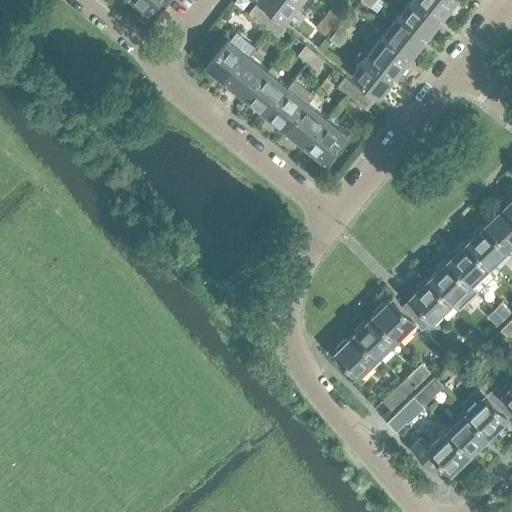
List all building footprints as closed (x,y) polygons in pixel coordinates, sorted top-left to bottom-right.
[(157,0),(135,0),(149,11),(157,0)] [(300,0),(259,0),(285,20),(300,0)] [(442,16),(422,0),(409,0),(399,14),(426,35),(442,16)] [(422,0),(442,16),(454,0),(422,0)] [(267,29),(275,19),(255,4),(248,13),(267,29)] [(331,8),(323,17),(333,25),(340,16),(331,8)] [(399,14),(383,33),(411,55),(426,35),(399,14)] [(333,25),(323,17),(316,26),(325,34),(333,25)] [(275,19),(267,29),(278,37),(286,27),(275,19)] [(337,29),(347,36),(354,27),(345,19),(337,29)] [(347,36),(337,29),(330,37),(340,45),(347,36)] [(411,55),(383,33),(368,53),(395,75),(411,55)] [(226,81),(248,53),(228,37),(206,64),(226,81)] [(307,61),(315,51),(306,44),(298,53),(307,61)] [(315,51),(307,61),(317,68),(325,59),(315,51)] [(268,69),(248,53),(226,81),(246,97),(268,69)] [(395,75),(368,53),(351,73),(378,95),(395,75)] [(287,85),(268,69),(246,97),(265,112),(288,85),(287,85)] [(346,92),(354,83),(345,75),(337,85),(346,92)] [(294,77),(287,85),(288,85),(265,112),(285,128),(307,101),(314,93),(294,77)] [(375,99),(354,83),(346,92),(367,109),(375,99)] [(327,116),(307,101),(285,128),(305,144),(327,116)] [(327,116),(305,144),(325,160),(347,133),(327,116)] [(511,212),(504,204),(485,222),(509,247),(511,243),(511,212)] [(485,222),(467,240),(490,265),(509,247),(485,222)] [(467,240),(447,259),(471,283),(478,291),(497,272),(490,265),(467,240)] [(471,283),(447,259),(428,277),(452,301),(471,283)] [(452,301),(428,277),(409,295),(411,296),(402,305),(415,320),(423,328),(432,319),(433,320),(452,301)] [(392,295),(373,313),(397,338),(415,320),(402,305),(392,295)] [(495,308),(504,318),(511,311),(502,301),(495,308)] [(504,318),(495,308),(487,315),(497,324),(504,318)] [(373,313),(354,331),(378,356),(397,338),(373,313)] [(511,335),(511,326),(508,322),(500,328),(510,338),(511,335)] [(378,356),(354,331),(335,349),(359,374),(378,356)] [(414,368),(423,378),(431,371),(422,361),(414,368)] [(414,368),(408,375),(417,384),(423,378),(414,368)] [(417,384),(408,375),(383,399),(392,408),(417,384)] [(427,382),(436,392),(444,384),(435,375),(427,382)] [(436,392),(427,382),(421,389),(430,398),(436,392)] [(511,382),(503,391),(496,384),(486,393),(507,415),(511,410),(511,382)] [(507,415),(486,393),(478,385),(460,403),(467,410),(490,434),(508,416),(507,415)] [(421,389),(387,421),(396,430),(406,421),(407,422),(422,407),(421,406),(430,398),(421,389)] [(490,434),(467,410),(447,428),(471,452),(490,434)] [(434,469),(443,461),(452,471),(471,452),(447,428),(430,445),(421,436),(411,445),(434,469)]
